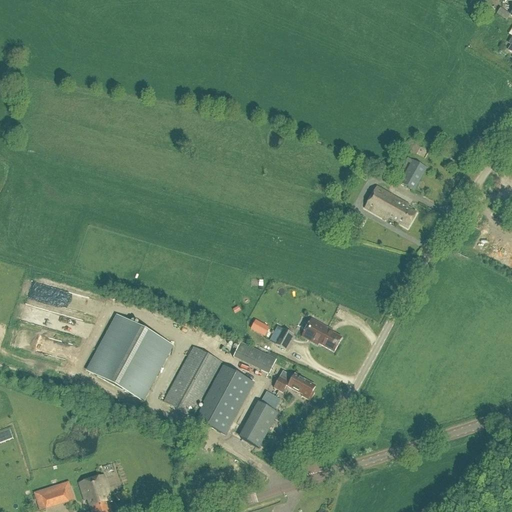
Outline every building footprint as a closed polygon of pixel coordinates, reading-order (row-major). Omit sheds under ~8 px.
[(413,161),(400,184),(415,192),(427,170),(413,161)] [(387,222),(389,219),(408,230),(417,215),(408,210),(410,207),(377,188),(365,210),(387,222)] [(359,230),(365,219),(350,211),(344,222),(359,230)] [(142,403),(173,348),(116,317),(86,373),(142,403)] [(318,347),(319,345),(334,354),(342,339),(333,334),(334,333),(312,321),(302,338),(318,347)] [(283,330),(274,346),(285,352),(294,336),(283,330)] [(240,345),(233,361),(269,377),(276,362),(240,345)] [(199,409),(223,365),(193,348),(163,403),(196,421),(202,411),(201,411),(199,409)] [(196,421),(225,437),(254,384),(223,368),(204,404),(204,405),(201,411),(202,411),(196,421)] [(293,379),(283,373),(274,390),(283,394),(287,387),(303,396),(302,397),(310,402),(315,393),(313,392),(315,388),(294,377),(293,379)] [(260,405),(240,440),(258,450),(278,415),(260,405)] [(104,477),(79,484),(84,502),(88,501),(91,511),(111,511),(109,504),(112,503),(104,477)] [(39,511),(41,511),(75,501),(69,483),(33,494),(39,511)]
